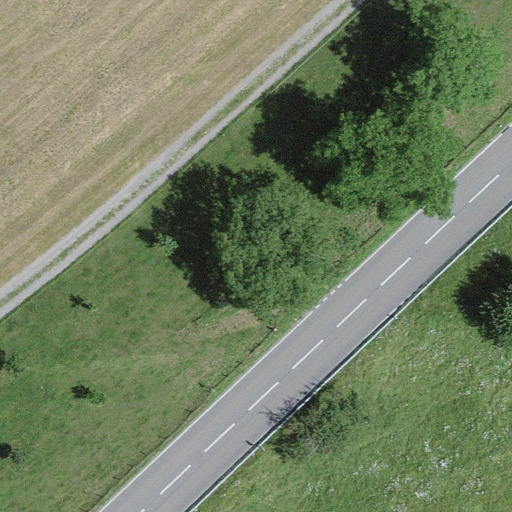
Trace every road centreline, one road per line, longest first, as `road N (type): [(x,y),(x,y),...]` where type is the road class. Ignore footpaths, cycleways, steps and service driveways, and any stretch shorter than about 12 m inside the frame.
road 1 (secondary): [(139,511),(511,163)]
road 2 (track): [(342,0),(0,306)]
